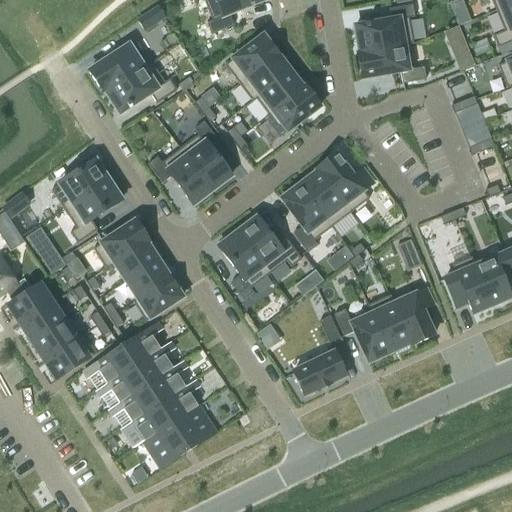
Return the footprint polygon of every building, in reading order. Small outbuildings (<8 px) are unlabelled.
[(261,0),(202,0),(211,23),(206,25),(210,36),(233,27),(228,16),(263,3),(261,0)] [(511,0),(490,0),(495,12),(511,5),(511,0)] [(504,33),(492,38),(497,50),(511,43),(511,5),(495,12),(504,33)] [(390,23),(354,29),(358,55),(408,46),(408,47),(413,46),(408,20),(414,19),(412,7),(388,11),(390,23)] [(144,33),(164,19),(157,9),(137,23),(144,33)] [(458,27),(470,23),(467,15),(455,20),(458,27)] [(262,38),(224,67),(238,86),(276,57),(277,58),(277,57),(269,47),(262,38)] [(127,48),(88,74),(102,94),(104,93),(104,94),(146,67),(146,66),(132,45),(130,42),(125,45),(127,48)] [(359,56),(356,57),(361,81),(400,74),(402,85),(425,81),(423,69),(412,71),(408,47),(408,46),(358,55),(359,56)] [(468,54),(453,60),(459,73),(473,67),(468,54)] [(276,57),(238,86),(251,103),(252,104),(260,98),(259,97),(289,74),(277,58),(276,57)] [(511,61),(497,68),(506,90),(511,89),(510,87),(511,86),(511,61)] [(146,67),(104,94),(119,116),(150,96),(156,106),(176,92),(169,81),(164,85),(150,63),(146,66),(146,67)] [(189,79),(177,86),(182,93),(192,84),(201,77),(198,73),(189,79)] [(289,74),(259,97),(260,98),(272,114),(272,115),(302,92),(302,91),(289,74)] [(272,114),(264,120),(279,139),(319,109),(304,90),(304,89),(302,91),(302,92),(272,115),(272,114)] [(473,98),(462,103),(465,111),(476,106),(473,98)] [(207,109),(200,100),(194,105),(201,114),(207,109)] [(462,103),(451,108),(454,115),(465,111),(462,103)] [(215,119),(207,109),(201,114),(208,124),(215,119)] [(198,137),(179,151),(211,193),(214,191),(216,194),(229,184),(226,181),(230,179),(208,150),(217,143),(203,124),(193,131),(198,137)] [(240,139),(233,129),(226,134),(234,144),(240,139)] [(241,153),(247,149),(240,139),(234,144),(241,153)] [(490,141),(479,145),(482,153),(493,148),(490,141)] [(479,145),(468,150),(471,157),(482,153),(479,145)] [(156,159),(147,166),(161,186),(170,179),(192,207),(196,205),(198,207),(210,198),(208,195),(211,193),(179,151),(161,165),(156,159)] [(335,157),(315,172),(317,174),(318,173),(349,215),(368,201),(362,193),(372,186),(362,172),(352,180),(335,157)] [(94,163),(50,192),(63,212),(107,183),(106,180),(109,178),(100,165),(97,167),(94,163)] [(317,174),(299,187),(331,229),(332,228),(349,215),(318,173),(317,174)] [(107,183),(63,212),(76,230),(69,234),(76,245),(96,232),(90,223),(120,203),(118,199),(121,197),(112,184),(109,186),(107,183)] [(299,187),(281,201),(302,229),(292,236),(307,255),(317,247),(314,242),(331,229),(299,187)] [(496,187),(485,191),(488,199),(499,195),(496,187)] [(511,194),(501,199),(505,207),(511,203),(511,194)] [(9,220),(29,206),(22,196),(2,210),(9,220)] [(462,210),(451,214),(454,222),(465,217),(462,210)] [(4,214),(0,216),(0,238),(10,253),(23,244),(4,214)] [(451,214),(439,219),(443,226),(454,222),(451,214)] [(239,233),(236,235),(268,277),(286,263),(290,269),(301,261),(286,242),(277,249),(255,220),(252,223),(250,220),(237,230),(239,233)] [(96,248),(109,268),(147,243),(134,224),(96,248)] [(221,246),(217,249),(239,278),(230,285),(244,304),(255,296),(250,290),(268,277),(236,235),(234,237),(231,234),(219,244),(221,246)] [(114,266),(125,284),(157,263),(146,246),(148,244),(147,243),(109,268),(110,269),(114,266)] [(359,245),(349,253),(354,259),(358,257),(364,252),(359,245)] [(410,245),(399,250),(403,258),(413,253),(410,245)] [(346,264),(352,259),(344,249),(338,253),(346,264)] [(511,252),(503,256),(511,275),(511,252)] [(65,267),(75,261),(71,254),(61,261),(65,267)] [(57,256),(43,266),(50,277),(65,268),(57,256)] [(475,268),(474,269),(491,308),(509,300),(504,289),(511,285),(511,275),(503,256),(475,268)] [(354,259),(348,264),(353,271),(362,263),(358,257),(354,259)] [(455,277),(443,282),(455,310),(467,305),(472,316),(491,308),(474,269),(475,268),(471,259),(451,268),(455,277)] [(0,296),(15,287),(0,263),(0,296)] [(168,279),(157,263),(125,284),(137,302),(169,280),(168,279)] [(73,279),(66,269),(60,273),(66,283),(73,279)] [(315,273),(306,280),(313,289),(322,283),(315,273)] [(99,289),(92,279),(86,284),(92,294),(99,289)] [(176,290),(169,280),(137,302),(149,321),(181,300),(175,291),(176,290)] [(30,293),(23,282),(15,287),(7,292),(15,303),(30,293)] [(39,287),(7,308),(20,327),(51,306),(39,287)] [(79,302),(86,298),(79,288),(72,292),(79,302)] [(393,306),(412,348),(433,338),(421,312),(432,307),(425,292),(393,306)] [(389,297),(367,308),(371,316),(389,355),(410,346),(411,348),(412,348),(393,306),(389,297)] [(116,315),(109,305),(103,310),(109,320),(116,315)] [(51,306),(20,327),(31,345),(63,324),(63,323),(51,306)] [(344,312),(333,317),(343,338),(354,334),(368,365),(389,355),(371,316),(350,326),(344,312)] [(96,329),(103,324),(96,314),(89,318),(96,329)] [(123,325),(116,315),(109,320),(116,330),(123,325)] [(339,340),(329,318),(318,323),(328,345),(339,340)] [(63,324),(31,345),(43,363),(79,340),(79,339),(67,321),(63,323),(63,324)] [(109,334),(103,324),(96,329),(103,339),(109,334)] [(156,326),(120,350),(132,369),(159,352),(159,351),(151,339),(160,333),(156,326)] [(79,340),(43,363),(56,382),(96,356),(83,337),(83,336),(79,339),(79,340)] [(159,352),(132,369),(145,388),(172,371),(171,371),(163,358),(173,352),(168,345),(159,351),(159,352)] [(120,350),(83,373),(88,380),(96,392),(97,393),(132,369),(120,350)] [(344,379),(333,355),(292,374),(303,398),(319,390),(320,391),(332,385),(332,384),(344,379)] [(172,371),(145,388),(157,408),(184,390),(176,377),(185,371),(181,365),(181,364),(171,371),(172,371)] [(96,392),(96,393),(100,399),(101,399),(109,412),(145,388),(132,369),(97,393),(96,392)] [(184,390),(157,408),(170,427),(197,411),(188,396),(198,390),(194,384),(193,384),(184,390)] [(109,412),(113,418),(121,431),(122,431),(157,408),(145,388),(109,412)] [(121,431),(125,437),(126,437),(134,449),(133,449),(134,450),(143,443),(144,444),(170,427),(157,408),(122,431),(121,431)] [(197,411),(170,427),(183,447),(187,453),(191,451),(200,445),(214,436),(197,411)] [(170,427),(144,444),(161,471),(175,461),(184,456),(187,453),(183,447),(170,427)]
